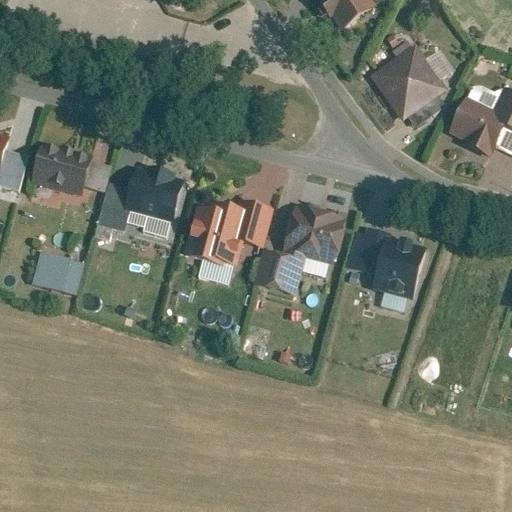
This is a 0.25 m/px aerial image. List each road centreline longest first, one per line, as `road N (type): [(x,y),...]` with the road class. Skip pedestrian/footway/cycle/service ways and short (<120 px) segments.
road 1 (unclassified): [(0,79),(381,180)]
road 2 (unclassified): [(381,180),(254,0)]
road 3 (unclassified): [(381,180),(511,215)]
